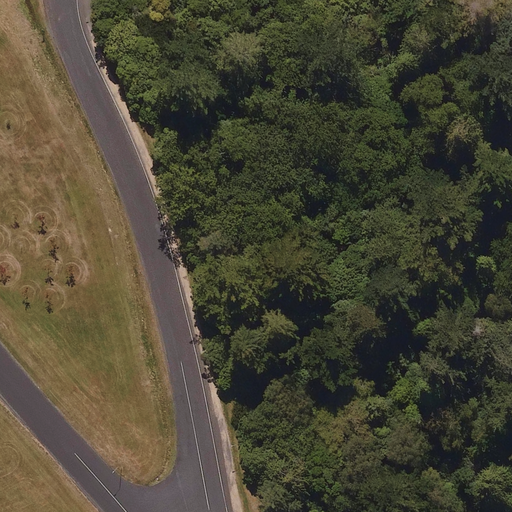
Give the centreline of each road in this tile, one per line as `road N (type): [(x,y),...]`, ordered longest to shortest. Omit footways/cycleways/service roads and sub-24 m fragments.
road 1 (tertiary): [(67,0),(150,220),(209,511)]
road 2 (residential): [(0,369),(125,511)]
